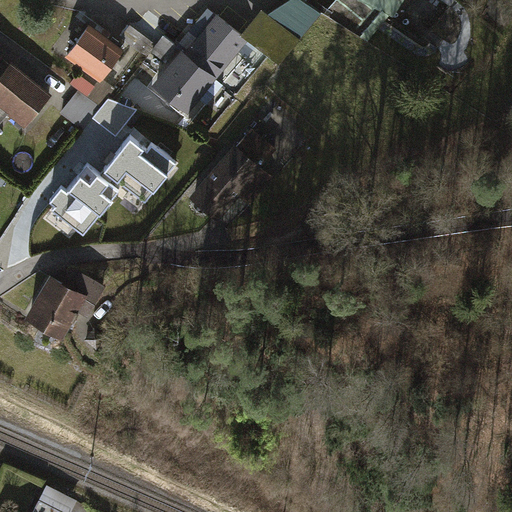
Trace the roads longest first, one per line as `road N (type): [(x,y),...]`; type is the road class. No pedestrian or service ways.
road 1 (track): [(247,511),(0,390)]
road 2 (residential): [(0,290),(49,259),(110,248),(136,258)]
